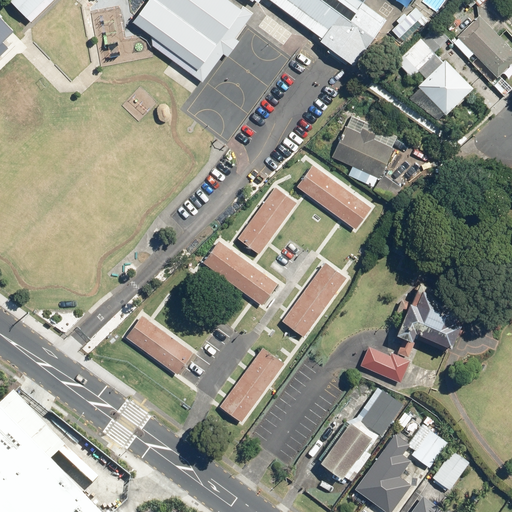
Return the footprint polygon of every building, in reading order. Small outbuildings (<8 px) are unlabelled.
[(44,0),(8,0),(27,18),(44,0)] [(146,0),(128,27),(203,79),(222,52),(230,57),(241,40),(236,37),(253,13),(234,0),(146,0)] [(270,0),(322,38),(319,41),(353,66),(387,20),(359,0),(270,0)] [(115,6),(87,11),(98,77),(125,73),(115,6)] [(390,31),(402,44),(421,26),(416,21),(420,16),(413,9),(406,16),(404,13),(394,22),(397,25),(390,31)] [(511,41),(477,10),(453,36),(495,75),(511,56),(511,41)] [(0,15),(0,52),(9,43),(5,39),(14,30),(0,15)] [(71,108),(21,54),(0,73),(50,127),(71,108)] [(417,85),(440,114),(468,91),(445,63),(417,85)] [(113,96),(94,78),(71,102),(90,120),(113,96)] [(154,114),(155,116),(157,118),(158,119),(159,120),(160,120),(162,121),(163,121),(165,121),(166,120),(167,119),(169,119),(170,117),(171,116),(171,115),(172,113),(172,112),(172,110),(171,109),(171,108),(170,106),(169,105),(167,104),(166,104),(165,103),(163,103),(162,103),(160,104),(159,104),(158,105),(156,106),(156,107),(155,109),(154,110),(154,111),(154,113),(154,114)] [(348,121),(331,157),(378,179),(395,143),(348,121)] [(312,163),(294,187),(354,230),(372,205),(312,163)] [(401,187),(384,175),(371,192),(388,205),(401,187)] [(260,253),(296,200),(277,187),(241,240),(260,253)] [(394,235),(389,247),(402,253),(407,241),(394,235)] [(215,240),(198,268),(265,308),(282,280),(215,240)] [(325,261),(281,319),(298,332),(343,274),(325,261)] [(406,302),(392,336),(414,344),(416,339),(440,349),(448,352),(457,330),(443,324),(455,295),(455,293),(426,281),(416,306),(406,302)] [(145,315),(126,339),(173,375),(191,351),(145,315)] [(362,364),(401,378),(409,358),(391,351),(391,352),(370,344),(362,364)] [(260,354),(221,409),(245,426),(284,371),(260,354)] [(0,511),(100,511),(51,461),(65,445),(14,389),(0,403),(0,511)] [(381,390),(358,421),(379,437),(401,406),(381,390)] [(348,425),(320,465),(345,483),(373,443),(348,425)] [(425,466),(447,442),(431,427),(409,451),(425,466)] [(393,432),(353,487),(388,511),(389,511),(410,483),(399,475),(410,460),(402,454),(409,443),(393,432)] [(434,477),(446,487),(464,464),(452,454),(434,477)] [(442,511),(423,496),(409,511),(442,511)]
